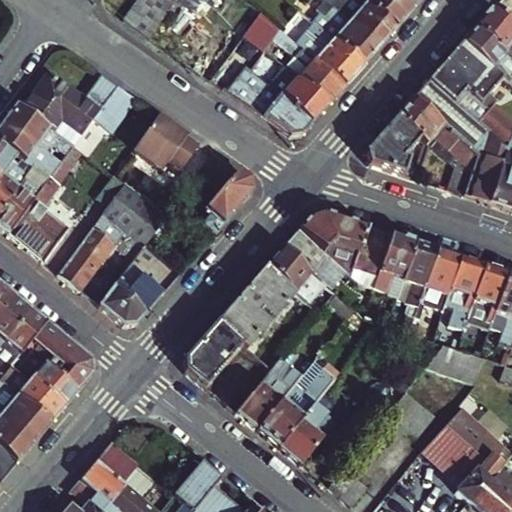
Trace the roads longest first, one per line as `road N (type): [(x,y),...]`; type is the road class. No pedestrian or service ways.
road 1 (residential): [(304,181),(53,13)]
road 2 (tertiary): [(304,181),(135,372)]
road 3 (tertiary): [(463,0),(304,181)]
road 4 (residential): [(135,372),(305,511)]
road 5 (residential): [(304,181),(511,248)]
road 6 (tertiary): [(135,372),(16,511)]
road 7 (residential): [(0,257),(135,372)]
